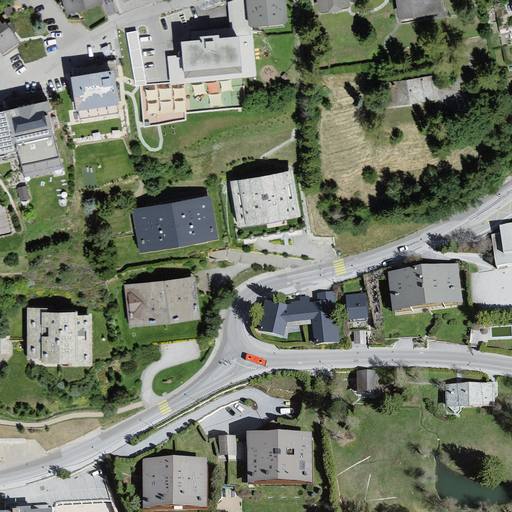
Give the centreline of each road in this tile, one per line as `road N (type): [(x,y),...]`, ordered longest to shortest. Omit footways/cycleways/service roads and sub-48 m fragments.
road 1 (residential): [(511,183),(409,245),(255,291),(234,322),(244,352)]
road 2 (residential): [(0,478),(98,443),(207,384),(244,352)]
road 3 (residential): [(244,352),(264,359),(451,357),(511,365)]
road 4 (residential): [(182,0),(82,43),(0,98)]
